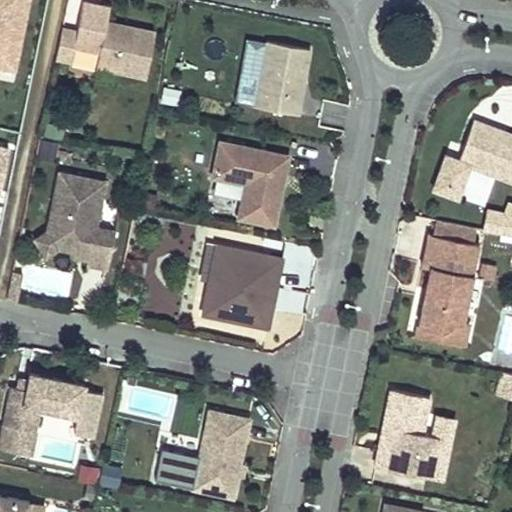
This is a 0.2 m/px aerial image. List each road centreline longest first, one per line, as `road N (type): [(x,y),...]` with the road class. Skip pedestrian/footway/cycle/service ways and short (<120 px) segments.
road 1 (residential): [(325,511),(421,79)]
road 2 (residential): [(368,63),(371,107),(315,381)]
road 3 (residential): [(0,318),(22,316),(315,381)]
road 4 (residential): [(315,381),(288,511)]
